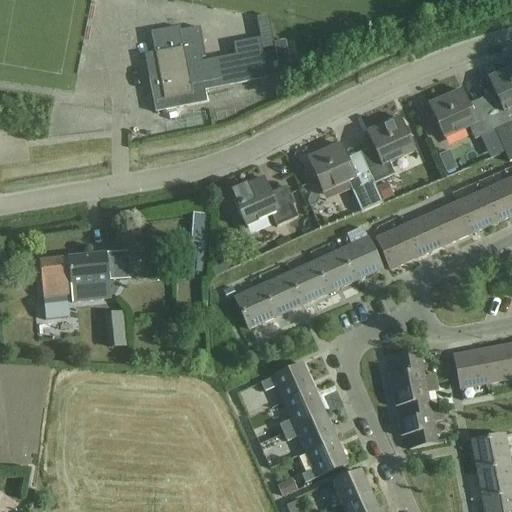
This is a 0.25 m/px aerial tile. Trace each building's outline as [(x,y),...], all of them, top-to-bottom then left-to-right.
[(280,7),(283,37),(294,36),(292,6),(280,7)] [(267,83),(266,80),(259,40),(233,45),(236,59),(202,65),(201,59),(205,59),(199,29),(179,32),(179,29),(150,34),(154,55),(159,79),(149,80),(148,80),(155,114),(207,105),(230,101),(229,90),(267,83)] [(484,108),(494,132),(508,164),(511,162),(511,115),(510,111),(511,109),(511,68),(487,80),(497,102),(484,108)] [(494,132),(484,108),(470,114),(460,91),(427,106),(443,141),(468,129),(474,141),(494,132)] [(376,156),(362,162),(373,186),(394,177),(388,165),(414,154),(398,119),(365,134),(376,156)] [(382,205),(373,186),(362,162),(349,168),(339,145),(306,160),(322,195),(347,183),(361,214),(382,205)] [(297,220),(286,196),(272,202),(262,180),(229,194),(245,229),(271,217),(276,229),(297,220)] [(511,218),(511,190),(508,181),(481,193),(496,225),(511,218)] [(481,193),(455,204),(470,237),(496,225),(481,193)] [(470,237),(455,204),(429,216),(443,249),(470,237)] [(429,216),(402,228),(417,260),(443,249),(429,216)] [(390,273),(390,272),(417,260),(402,228),(376,240),(390,273)] [(340,252),(354,284),(381,272),(366,239),(340,252)] [(340,252),(313,263),(328,296),(354,284),(340,252)] [(108,284),(127,282),(124,255),(39,264),(43,300),(70,297),(71,305),(110,301),(108,284)] [(328,296),(313,263),(287,275),(302,308),(328,296)] [(287,275),(261,287),(275,320),(302,308),(287,275)] [(248,332),(275,320),(261,287),(234,299),(248,332)] [(511,353),(511,346),(482,352),(489,387),(511,382),(511,353)] [(489,387),(482,352),(453,357),(460,392),(489,387)] [(423,379),(419,357),(392,362),(395,377),(389,378),(392,394),(435,385),(448,382),(447,375),(423,379)] [(260,385),(259,386),(262,394),(264,393),(275,388),(283,405),(313,391),(302,366),(271,380),(260,385)] [(403,421),(431,416),(426,395),(437,393),(435,385),(392,394),(395,409),(401,408),(403,421)] [(313,391),(283,405),(290,422),(279,427),(282,435),(325,416),(313,391)] [(409,452),(437,446),(432,424),(443,422),(441,414),(431,416),(403,421),(397,422),(401,439),(407,437),(409,452)] [(325,416),(282,435),(286,443),(297,438),(305,455),(336,441),(325,416)] [(475,473),(510,466),(505,437),(470,444),(475,473)] [(336,441),(305,455),(312,472),(301,477),(305,485),(316,480),(347,466),(336,441)] [(511,475),(510,466),(475,473),(481,501),(511,494),(511,475)] [(342,510),(370,497),(360,474),(332,486),(342,510)] [(511,511),(511,494),(481,501),(482,511),(511,511)] [(376,511),(370,497),(342,510),(343,511),(376,511)] [(286,507),(288,511),(301,511),(297,502),(286,507)]
